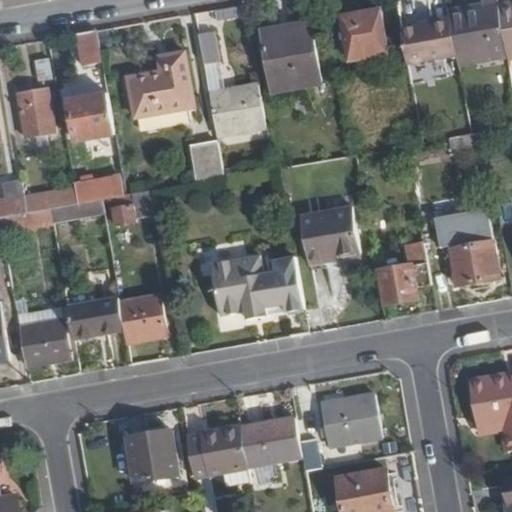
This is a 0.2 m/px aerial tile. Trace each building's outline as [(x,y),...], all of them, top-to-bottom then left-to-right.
[(495,5),(494,0),(477,0),(478,6),(446,10),(447,17),(453,55),(455,64),(504,57),(495,5)] [(511,2),(495,5),(504,57),(504,59),(511,57),(511,2)] [(385,55),(378,12),(339,19),(346,61),(385,55)] [(453,55),(447,17),(430,20),(429,24),(399,28),(405,63),(453,55)] [(320,83),(310,24),(261,32),(273,100),(300,95),(300,86),(320,83)] [(100,63),(94,32),(73,35),(78,66),(100,63)] [(217,62),(212,33),(198,35),(203,65),(217,62)] [(192,107),(183,51),(150,57),(152,72),(127,76),(134,117),(192,107)] [(40,81),(55,79),(52,59),(37,61),(40,81)] [(264,128),(257,87),(208,94),(215,136),(264,128)] [(55,133),(46,89),(18,94),(25,139),(34,138),(35,144),(47,142),(46,135),(55,133)] [(113,135),(105,95),(69,101),(76,141),(113,135)] [(222,178),(216,143),(190,147),(196,183),(222,178)] [(23,197),(20,180),(2,183),(5,201),(0,201),(0,217),(26,213),(23,197)] [(123,196),(121,181),(72,189),(74,205),(123,196)] [(74,205),(72,189),(23,197),(26,213),(74,205)] [(116,208),(118,226),(137,225),(136,206),(116,208)] [(361,257),(354,208),(300,216),(307,265),(361,257)] [(495,281),(484,210),(433,219),(438,249),(448,247),(455,287),(495,281)] [(414,288),(429,286),(422,247),(408,249),(411,270),(378,275),(384,306),(416,301),(414,288)] [(283,306),(300,304),(294,269),(276,271),(277,278),(268,279),(265,263),(217,270),(226,322),(247,319),(248,325),(266,322),(265,313),(283,310),(283,306)] [(164,338),(157,296),(119,303),(124,332),(126,345),(164,338)] [(119,303),(118,300),(67,309),(72,341),(124,332),(119,303)] [(67,358),(61,323),(17,329),(23,365),(67,358)] [(511,375),(468,383),(477,427),(507,422),(511,448),(511,375)] [(380,437),(374,395),(319,404),(325,446),(380,437)] [(302,463),(299,441),(295,424),(276,427),(275,423),(243,428),(251,471),(302,463)] [(251,471),(243,428),(204,434),(211,474),(226,473),(228,488),(253,484),(251,471)] [(179,474),(172,430),(129,435),(136,481),(179,474)] [(321,470),(316,439),(299,441),(302,463),(304,473),(321,470)] [(395,511),(387,472),(339,481),(345,511),(395,511)] [(511,511),(511,481),(501,484),(506,511),(511,511)] [(0,511),(15,511),(12,493),(0,494),(0,511)] [(323,511),(321,498),(309,499),(311,511),(323,511)]
